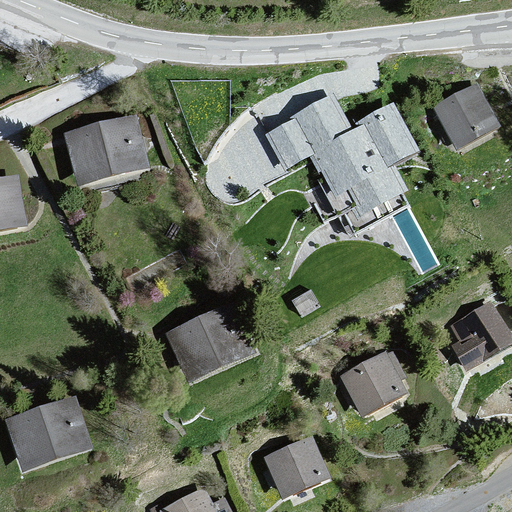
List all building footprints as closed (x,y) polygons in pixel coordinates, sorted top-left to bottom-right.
[(477,81),(429,108),(454,153),(502,126),(477,81)] [(267,134),(255,111),(223,140),(205,168),(211,197),(231,204),(267,190),(317,162),(340,200),(352,194),(364,219),(408,195),(396,165),(422,151),(395,101),(352,125),(336,94),(289,118),(290,124),(267,134)] [(136,122),(65,138),(80,188),(149,170),(136,122)] [(0,235),(28,230),(19,178),(0,181),(0,235)] [(511,346),(511,333),(493,301),(458,321),(467,337),(451,346),(467,373),(511,346)] [(240,304),(165,333),(184,383),(260,353),(240,304)] [(411,395),(389,353),(342,377),(363,419),(411,395)] [(79,398),(5,425),(24,476),(98,449),(79,398)] [(332,481),(314,438),(264,458),(282,501),(332,481)] [(221,511),(206,485),(157,511),(221,511)]
